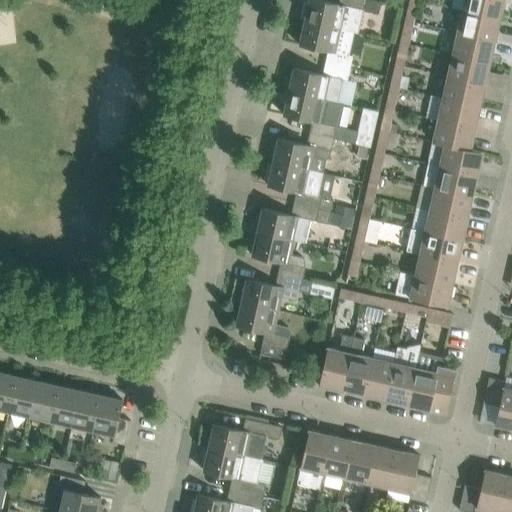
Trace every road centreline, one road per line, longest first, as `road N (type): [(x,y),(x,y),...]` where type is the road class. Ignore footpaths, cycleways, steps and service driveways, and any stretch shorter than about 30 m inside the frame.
road 1 (residential): [(184,381),(212,254),(201,232),(251,0)]
road 2 (residential): [(455,442),(184,381)]
road 3 (residential): [(455,442),(511,197)]
road 4 (residential): [(184,381),(0,340)]
road 5 (residential): [(154,511),(184,381)]
